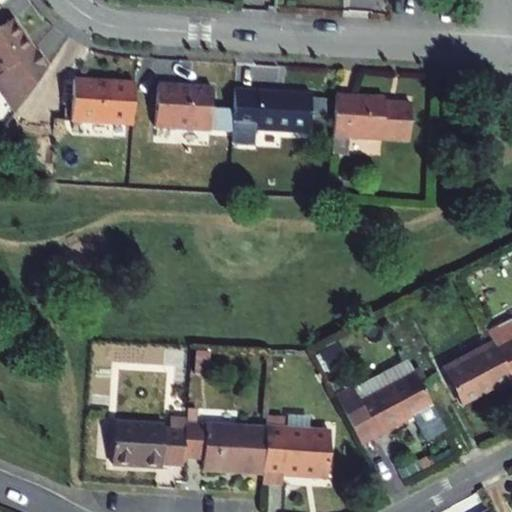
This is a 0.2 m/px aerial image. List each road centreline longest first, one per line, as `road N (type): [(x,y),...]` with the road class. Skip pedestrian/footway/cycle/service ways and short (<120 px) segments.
road 1 (residential): [(511,49),(129,26),(86,16),(66,0)]
road 2 (residential): [(400,511),(511,453)]
